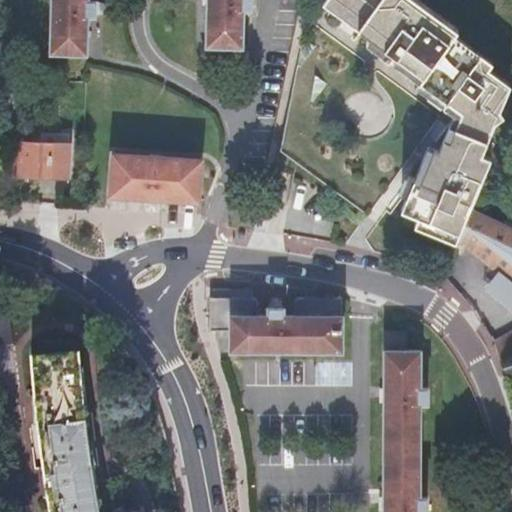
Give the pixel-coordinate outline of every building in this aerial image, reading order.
[(53,0),(52,53),(87,54),(89,18),(100,19),(101,4),(89,3),(89,0),(53,0)] [(208,0),(208,43),(243,45),(244,8),(251,8),(251,0),(208,0)] [(427,79),(322,1),(320,0),(312,0),(281,152),(367,216),(439,120),(430,112),(442,95),(426,82),(427,79)] [(454,242),(470,210),(476,195),(491,158),(483,155),(495,125),(505,119),(501,111),(510,86),(490,71),(495,63),(413,0),(323,0),(322,1),(427,79),(426,82),(442,95),(467,115),(445,154),(435,150),(423,180),(416,177),(402,210),(419,217),(416,225),(454,242)] [(21,145),(20,177),(52,179),(53,147),(21,145)] [(112,155),(110,195),(198,200),(200,160),(112,155)] [(470,210),(454,242),(511,288),(511,225),(507,223),(505,226),(470,210)] [(243,299),(210,299),(210,332),(229,333),(230,351),(340,351),(340,300),(300,299),(297,300),(295,302),(293,304),(293,307),(293,315),(282,315),(282,308),(268,308),(267,315),(257,315),(258,311),(257,307),(254,304),(251,301),(247,299),(243,299)] [(0,347),(13,345),(8,315),(0,316),(0,347)] [(499,365),(511,357),(511,334),(492,346),(499,365)] [(419,353),(383,352),(383,511),(425,511),(426,498),(419,498),(419,403),(426,403),(426,389),(419,389),(419,353)] [(93,511),(91,491),(87,463),(84,437),(82,412),(80,387),(77,359),(28,360),(30,384),(34,432),(39,472),(44,511),(93,511)] [(511,374),(503,378),(511,403),(511,374)]
